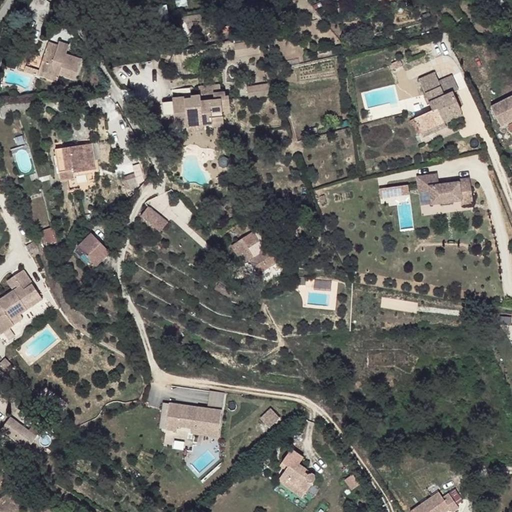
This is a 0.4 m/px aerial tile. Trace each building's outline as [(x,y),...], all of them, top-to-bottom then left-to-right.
[(339,13),(368,7),(367,2),(338,8),(339,13)] [(66,54),(69,44),(59,41),(55,54),(66,57),(66,54)] [(75,79),(82,59),(66,54),(66,57),(55,54),(58,45),(48,42),(43,58),(31,54),(24,51),(19,67),(18,69),(37,76),(42,61),(43,62),(46,63),(43,72),(59,77),(60,74),(75,79)] [(59,77),(43,72),(46,63),(43,62),(42,61),(38,76),(57,82),(59,77)] [(439,82),(435,72),(419,80),(423,89),(439,82)] [(459,90),(452,76),(439,82),(445,96),(453,93),(459,90)] [(461,111),(453,93),(445,96),(439,82),(423,89),(426,95),(429,102),(430,104),(432,110),(415,118),(421,133),(444,123),(443,121),(442,119),(461,111)] [(200,97),(174,98),(177,133),(216,130),(214,114),(225,113),(226,108),(232,107),(231,95),(223,96),(222,85),(199,86),(200,97)] [(267,85),(247,88),(248,101),(268,99),(267,85)] [(511,96),(491,107),(500,126),(511,120),(511,96)] [(443,121),(462,113),(461,111),(442,119),(443,121)] [(423,138),(446,128),(444,123),(421,133),(423,138)] [(96,170),(92,144),(56,149),(56,151),(57,156),(61,181),(67,179),(69,191),(77,190),(75,176),(75,173),(92,170),(96,170)] [(133,165),(135,173),(123,176),(126,189),(147,184),(141,163),(133,165)] [(461,195),(472,194),(470,178),(447,181),(447,184),(439,185),(438,174),(417,176),(419,193),(430,192),(431,205),(462,201),(461,195)] [(409,191),(408,185),(387,188),(388,197),(402,195),(401,191),(409,191)] [(388,197),(387,188),(379,189),(380,198),(388,197)] [(473,204),(472,194),(461,195),(462,201),(463,205),(473,204)] [(160,215),(148,206),(141,216),(152,226),(160,215)] [(161,232),(168,222),(160,215),(152,226),(161,232)] [(309,235),(308,232),(307,233),(302,225),(295,229),(293,231),(300,241),(309,235)] [(47,246),(55,243),(56,242),(52,227),(42,231),(47,246)] [(267,248),(262,240),(259,242),(252,232),(232,245),(239,256),(245,252),(258,274),(279,261),(269,246),(267,248)] [(111,253),(92,233),(78,247),(97,267),(111,253)] [(41,252),(34,241),(25,247),(31,257),(41,252)] [(20,314),(42,299),(23,270),(12,278),(17,286),(19,288),(0,300),(0,305),(0,306),(0,305),(0,332),(1,334),(14,325),(11,320),(20,314)] [(17,286),(12,278),(7,281),(12,289),(17,286)] [(14,325),(23,319),(20,314),(11,320),(14,325)] [(207,409),(222,411),(224,393),(210,391),(207,409)] [(218,436),(222,411),(169,403),(166,429),(218,436)] [(269,428),(280,418),(271,408),(260,419),(269,428)] [(36,437),(9,417),(2,428),(28,447),(36,437)] [(299,464),(303,457),(291,449),(281,463),(287,468),(285,470),(279,479),(285,484),(288,480),(306,493),(314,480),(315,480),(315,478),(315,477),(315,476),(315,475),(314,474),(313,474),(312,473),(311,473),(309,473),(308,474),(307,474),(305,472),(307,469),(299,464)] [(344,481),(351,491),(359,486),(352,475),(344,481)] [(306,493),(288,480),(285,484),(279,479),(277,481),(302,499),(306,493)] [(452,511),(459,508),(449,493),(443,498),(439,492),(411,511),(447,511),(451,510),(452,511)]
